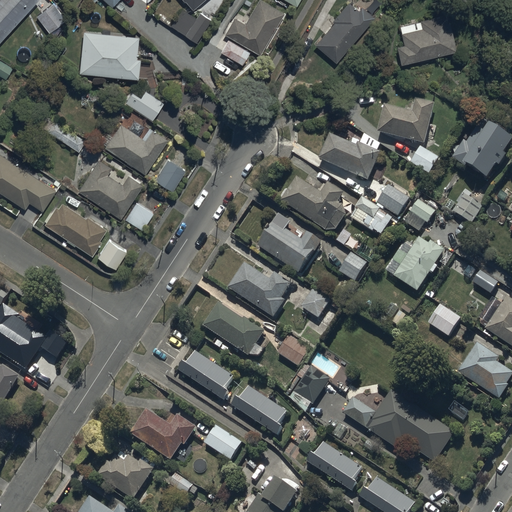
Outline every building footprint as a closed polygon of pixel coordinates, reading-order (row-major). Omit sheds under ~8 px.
[(0,0),(0,42),(37,0),(0,0)] [(184,0),(193,10),(204,0),(184,0)] [(263,0),(258,0),(246,22),(234,16),(224,34),(236,41),(261,55),(285,12),(263,0)] [(316,44),(324,51),(336,61),(374,16),(362,6),(359,9),(351,2),(348,0),(332,19),(335,21),(316,44)] [(37,15),(49,31),(67,17),(55,1),(37,15)] [(185,35),(197,43),(212,20),(200,12),(185,35)] [(397,46),(402,64),(457,50),(453,33),(448,14),(400,26),(405,44),(397,46)] [(81,53),(79,72),(139,78),(141,59),(137,58),(139,36),(83,31),(81,53)] [(221,52),(243,64),(250,52),(228,39),(221,52)] [(0,58),(0,74),(6,79),(13,67),(1,59),(0,58)] [(131,88),(123,99),(152,119),(163,102),(146,90),(142,95),(131,88)] [(385,107),(379,133),(425,145),(432,119),(436,105),(418,100),(414,115),(385,107)] [(130,163),(146,174),(168,139),(152,129),(146,138),(121,123),(105,148),(130,163)] [(56,136),(79,151),(87,139),(63,124),(56,136)] [(457,161),(465,166),(489,181),(511,145),(511,139),(491,126),(488,131),(480,126),(468,144),(465,142),(454,159),(457,161)] [(330,136),(319,161),(370,183),(380,158),(382,154),(359,144),(357,148),(330,136)] [(422,148),(411,165),(429,176),(440,160),(422,148)] [(0,151),(0,191),(25,207),(29,202),(43,211),(57,188),(43,179),(0,151)] [(91,200),(107,210),(121,218),(144,184),(130,175),(124,183),(108,173),(113,166),(99,158),(78,191),(91,200)] [(154,178),(173,190),(186,171),(166,159),(154,178)] [(344,208),(340,205),(346,195),(329,184),(322,194),(298,178),(282,203),(328,233),(337,232),(348,216),(344,208)] [(378,205),(399,219),(411,200),(390,186),(378,205)] [(454,214),(472,225),(483,208),(465,196),(454,214)] [(393,219),(363,199),(351,218),(381,238),(393,219)] [(54,211),(46,224),(93,254),(102,241),(100,240),(107,228),(87,216),(86,217),(63,202),(60,207),(58,205),(54,211)] [(126,219),(144,231),(154,213),(137,202),(126,219)] [(411,215),(429,226),(437,213),(419,202),(411,215)] [(303,242),(286,232),(291,224),(279,217),(274,224),(259,248),(300,275),(315,251),(321,242),(308,234),(303,242)] [(98,257),(116,269),(127,250),(109,239),(98,257)] [(396,279),(419,294),(444,255),(446,252),(432,243),(430,246),(421,240),(396,279)] [(340,273),(356,284),(368,265),(352,255),(340,273)] [(284,300),(288,292),(293,285),(276,274),(272,281),(245,265),(229,290),(272,318),(276,320),(287,302),(284,300)] [(474,283),(493,295),(500,284),(482,272),(474,283)] [(0,287),(0,304),(2,306),(10,295),(0,287)] [(302,309),(320,321),(333,300),(315,289),(302,309)] [(511,301),(507,299),(486,332),(511,348),(511,301)] [(203,329),(250,358),(266,334),(219,304),(203,329)] [(5,305),(0,311),(0,352),(27,371),(42,349),(57,359),(68,343),(51,331),(47,337),(32,327),(28,334),(15,325),(22,316),(5,305)] [(430,325),(450,338),(462,319),(442,306),(430,325)] [(307,326),(301,336),(313,343),(319,333),(307,326)] [(279,355),(300,368),(312,351),(290,337),(279,355)] [(511,379),(511,373),(498,364),(501,360),(477,345),(459,375),(482,389),(498,400),(501,402),(510,388),(507,386),(511,379)] [(182,375),(221,400),(225,403),(231,394),(227,391),(235,378),(196,354),(188,366),(184,364),(178,373),(182,375)] [(0,410),(21,378),(0,364),(0,410)] [(295,394),(315,407),(333,380),(313,367),(295,394)] [(235,409),(274,434),(279,437),(284,429),(279,427),(288,413),(249,388),(241,400),(238,398),(232,407),(235,409)] [(392,392),(377,415),(353,400),(344,414),(408,456),(412,450),(436,466),(457,433),(392,392)] [(197,428),(178,415),(171,426),(147,409),(131,433),(172,461),(183,445),(185,446),(197,428)] [(243,443),(216,426),(205,443),(231,461),(243,443)] [(363,468),(324,443),(316,456),(312,453),(307,462),(353,492),(358,483),(355,481),(363,468)] [(156,469),(141,460),(139,463),(128,456),(128,457),(121,452),(118,457),(116,456),(111,464),(108,462),(98,476),(134,501),(156,469)] [(177,473),(170,485),(187,496),(189,492),(195,495),(198,489),(193,486),(194,485),(177,473)] [(286,511),(299,493),(277,478),(264,498),(259,495),(247,511),(286,511)] [(366,489),(360,497),(382,511),(411,511),(417,504),(378,478),(369,491),(366,489)] [(115,511),(112,511),(91,497),(80,511),(132,511),(121,504),(115,511)]
